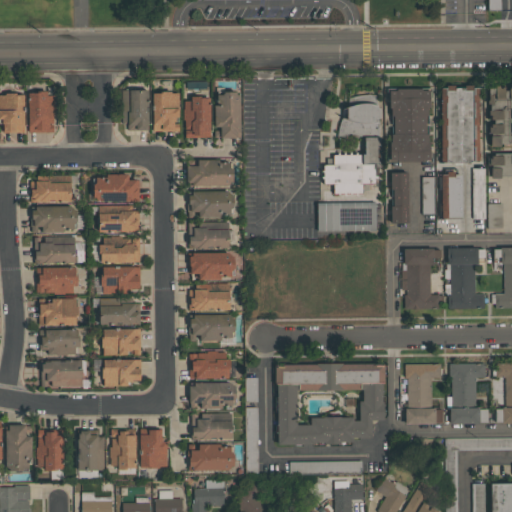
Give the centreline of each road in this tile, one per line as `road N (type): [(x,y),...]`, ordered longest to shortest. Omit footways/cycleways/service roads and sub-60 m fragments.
road 1 (secondary): [(511,49),(85,55)]
road 2 (residential): [(511,339),(266,341)]
road 3 (residential): [(5,156),(13,315),(4,400)]
road 4 (residential): [(164,403),(163,167)]
road 5 (residential): [(0,399),(164,403)]
